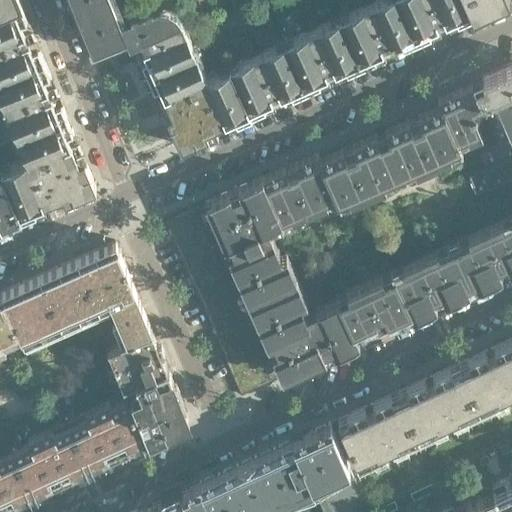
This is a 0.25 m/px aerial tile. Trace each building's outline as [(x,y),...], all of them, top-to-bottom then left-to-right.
[(0,0),(0,9),(20,2),(19,0),(0,0)] [(118,0),(70,0),(78,20),(120,3),(118,0)] [(132,39),(180,17),(172,0),(158,0),(125,15),(120,3),(78,20),(84,33),(84,34),(90,50),(95,48),(126,35),(128,40),(132,38),(132,39)] [(416,40),(398,0),(375,0),(339,16),(360,64),(416,40)] [(471,15),(464,0),(398,0),(416,40),(471,15)] [(464,0),(471,15),(504,0),(464,0)] [(66,115),(29,25),(20,2),(0,9),(0,141),(17,134),(17,135),(18,135),(26,156),(1,167),(21,216),(95,185),(66,115)] [(360,64),(339,16),(284,41),(305,89),(360,64)] [(140,56),(188,34),(180,17),(132,39),(140,56)] [(180,145),(305,89),(284,41),(206,75),(188,34),(140,56),(180,145)] [(481,102),(511,88),(511,61),(481,75),(482,78),(474,81),(472,81),(481,102)] [(477,113),(481,103),(471,82),(469,83),(470,83),(461,87),(458,88),(453,90),(451,91),(446,93),(445,94),(440,96),(438,97),(437,98),(440,104),(441,104),(458,143),(459,143),(481,133),(473,114),(477,113)] [(489,121),(511,110),(511,88),(481,102),(489,121)] [(338,204),(461,150),(461,149),(461,148),(462,148),(459,143),(458,143),(441,104),(440,104),(417,114),(420,120),(411,124),(408,118),(351,143),(354,149),(345,153),(342,147),(320,157),(319,158),(336,198),(335,198),(337,203),(338,202),(338,204)] [(497,139),(511,132),(511,110),(489,121),(497,138),(496,138),(497,139)] [(486,166),(511,155),(511,132),(497,139),(497,140),(478,148),(486,166)] [(336,198),(319,158),(320,157),(317,151),(316,152),(314,152),(314,153),(309,155),(309,154),(308,155),(308,156),(303,158),(303,157),(294,161),(283,166),(281,167),(276,169),(275,170),(270,172),(268,173),(263,175),(261,176),(282,222),(335,198),(336,198)] [(511,175),(511,155),(486,166),(469,174),(476,191),(495,183),(504,179),(511,175)] [(20,216),(0,171),(0,222),(1,224),(20,216)] [(306,299),(285,252),(280,254),(269,229),(282,223),(282,222),(261,176),(261,175),(204,200),(282,375),(358,340),(355,333),(355,334),(338,297),(337,298),(305,313),(300,301),(306,299)] [(511,196),(504,179),(495,183),(503,201),(511,196)] [(282,375),(204,200),(163,218),(241,394),(282,375)] [(511,212),(392,269),(391,269),(412,313),(411,314),(412,315),(436,304),(433,298),(442,294),(445,300),(501,274),(498,268),(507,264),(510,269),(511,268),(511,212)] [(151,327),(134,287),(115,239),(95,248),(71,259),(93,307),(110,299),(126,337),(126,338),(151,327)] [(93,307),(71,259),(36,274),(58,323),(93,307)] [(412,313),(391,269),(392,269),(392,267),(335,294),(337,298),(338,297),(355,334),(355,333),(369,327),(370,330),(373,331),(380,327),(389,323),(389,324),(411,314),(412,313)] [(58,323),(36,274),(2,289),(23,337),(23,338),(58,323)] [(0,347),(23,337),(2,289),(0,290),(0,347)] [(167,365),(161,351),(164,350),(160,340),(157,341),(151,327),(126,338),(126,337),(106,345),(123,384),(126,382),(146,374),(167,365)] [(511,336),(458,361),(479,407),(506,394),(504,390),(511,387),(511,388),(511,336)] [(479,407),(458,361),(398,389),(419,435),(445,423),(443,418),(451,415),(452,419),(479,407)] [(187,415),(168,368),(167,365),(146,374),(171,427),(185,421),(187,415)] [(171,427),(146,374),(126,382),(131,396),(150,437),(171,427)] [(419,435),(398,389),(337,417),(358,463),(385,450),(383,446),(391,443),(392,447),(419,435)] [(33,491),(147,438),(150,437),(131,396),(128,397),(127,395),(110,403),(108,398),(28,436),(30,440),(13,448),(33,491)] [(348,462),(329,421),(310,430),(310,429),(292,437),(292,438),(311,479),(348,462)] [(311,479),(292,438),(255,455),(275,498),(312,481),(311,479)] [(0,506),(33,491),(13,448),(0,453),(0,506)] [(275,498),(255,455),(236,463),(256,507),(275,498)] [(244,511),(256,507),(236,463),(199,480),(213,511),(244,511)] [(213,511),(199,480),(181,488),(191,511),(213,511)] [(511,511),(511,483),(511,481),(503,485),(506,491),(495,497),(501,511),(511,511)] [(437,490),(433,482),(421,488),(425,496),(437,490)] [(425,496),(421,488),(410,493),(413,501),(425,496)] [(191,511),(181,489),(163,497),(169,511),(191,511)] [(501,511),(495,497),(484,502),(481,495),(473,499),(478,511),(501,511)] [(169,511),(163,497),(144,505),(146,511),(169,511)] [(478,511),(473,499),(465,502),(467,509),(460,511),(478,511)] [(389,511),(397,509),(393,501),(381,506),(384,511),(389,511)]
